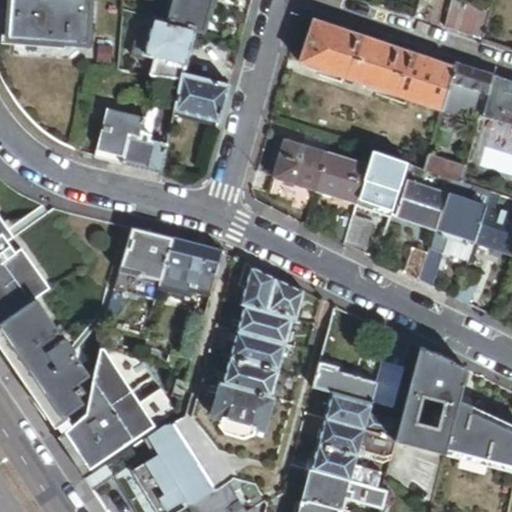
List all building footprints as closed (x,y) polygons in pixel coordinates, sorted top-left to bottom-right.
[(9,0),(6,42),(87,49),(91,2),(71,0),(9,0)] [(216,0),(177,0),(170,28),(195,35),(206,38),(216,0)] [(421,0),(415,20),(442,29),(451,1),(451,0),(430,0),(430,2),(422,0),(421,0)] [(442,29),(442,31),(473,41),(483,11),(451,1),(442,29)] [(490,13),(483,11),(473,41),(481,44),(490,13)] [(195,35),(170,28),(156,24),(153,33),(150,33),(141,30),(134,60),(145,63),(146,58),(150,59),(156,61),(152,79),(182,83),(183,76),(195,35)] [(449,85),(453,71),(313,24),(300,66),(440,114),(449,85)] [(494,79),(455,66),(453,71),(449,85),(482,97),(488,98),(491,88),(494,79)] [(219,126),(230,89),(183,76),(182,83),(175,114),(219,126)] [(511,85),(494,79),(491,88),(511,95),(511,85)] [(488,98),(482,97),(477,113),(482,115),(488,98)] [(109,113),(108,113),(99,154),(124,161),(122,167),(161,177),(168,147),(151,143),(151,140),(152,138),(144,135),(147,122),(109,113)] [(491,122),(481,119),(472,149),(482,152),(491,122)] [(511,128),(491,122),(482,152),(511,161),(511,128)] [(277,145),(267,179),(274,181),(274,182),(315,194),(326,158),(285,145),(284,148),(277,145)] [(372,156),(365,154),(360,169),(367,171),(372,156)] [(406,169),(407,167),(372,156),(367,171),(357,207),(391,218),(402,183),(406,169)] [(360,169),(326,158),(315,194),(357,207),(367,171),(360,169)] [(465,172),(427,159),(423,172),(422,174),(451,184),(460,187),(465,172)] [(451,184),(422,174),(406,169),(402,183),(407,184),(395,220),(434,233),(451,184)] [(456,201),(460,187),(451,184),(434,233),(475,246),(486,211),(491,197),(469,190),(464,204),(456,201)] [(511,219),(486,211),(475,246),(511,258),(511,219)] [(339,220),(332,242),(344,248),(352,224),(339,220)] [(353,220),(352,224),(344,248),(365,258),(374,227),(353,220)] [(0,263),(13,254),(10,248),(15,244),(10,235),(9,234),(0,221),(0,263)] [(173,243),(135,234),(122,277),(162,286),(173,243)] [(218,254),(173,243),(162,286),(160,291),(191,299),(193,294),(212,299),(224,257),(218,254)] [(412,252),(404,277),(417,284),(426,257),(412,252)] [(16,258),(13,254),(0,263),(0,329),(37,304),(51,294),(23,254),(16,258)] [(427,259),(418,284),(431,291),(439,263),(427,259)] [(246,292),(252,271),(247,268),(241,291),(246,292)] [(277,283),(252,271),(246,292),(242,309),(245,310),(269,317),(277,283)] [(479,277),(466,272),(455,302),(469,309),(479,277)] [(306,297),(277,283),(269,317),(294,324),(298,325),(306,297)] [(0,329),(0,355),(19,384),(71,349),(67,343),(65,345),(37,304),(0,329)] [(294,324),(269,317),(245,310),(241,326),(239,331),(238,336),(287,349),(294,324)] [(287,349),(238,336),(237,340),(235,345),(231,361),(280,375),(287,349)] [(413,348),(397,344),(390,370),(406,374),(413,348)] [(71,349),(19,384),(51,432),(84,409),(79,401),(86,397),(79,387),(89,379),(74,357),(76,356),(71,349)] [(398,443),(397,446),(445,459),(462,407),(472,377),(421,353),(402,427),(398,443)] [(141,409),(107,355),(92,396),(84,425),(59,442),(83,479),(178,418),(163,395),(141,409)] [(280,375),(231,361),(224,388),(273,401),(280,375)] [(340,372),(321,367),(314,392),(333,397),(338,377),(340,372)] [(390,370),(384,368),(379,388),(378,391),(399,397),(406,374),(390,370)] [(338,377),(333,397),(373,408),(378,391),(379,388),(338,377)] [(224,388),(221,387),(213,419),(222,422),(221,428),(227,436),(245,442),(255,439),(257,432),(266,435),(275,402),(273,401),(224,388)] [(395,414),(399,397),(378,391),(373,408),(386,412),(395,414)] [(373,408),(333,397),(326,423),(398,443),(402,427),(395,425),(370,418),(373,408)] [(511,429),(462,407),(445,459),(511,476),(511,429)] [(394,459),(397,446),(398,443),(326,423),(321,439),(319,449),(358,460),(361,450),(364,451),(391,458),(392,459),(394,459)] [(177,431),(182,439),(183,440),(195,432),(190,424),(177,431)] [(158,454),(182,439),(177,431),(168,431),(151,442),(158,454)] [(192,509),(216,494),(183,440),(182,439),(158,454),(157,455),(160,460),(178,488),(192,509)] [(157,455),(158,454),(151,442),(109,468),(117,481),(122,478),(132,472),(148,461),(157,455)] [(356,469),(358,460),(319,449),(316,458),(312,474),(378,492),(382,477),(356,469)] [(385,462),(391,458),(364,451),(366,456),(385,462)] [(160,460),(157,455),(148,461),(151,466),(134,476),(156,511),(186,511),(190,510),(192,509),(178,488),(160,460)] [(385,462),(384,466),(391,464),(392,459),(391,458),(385,462)] [(86,483),(95,496),(117,481),(109,468),(86,483)] [(132,472),(122,478),(142,511),(156,511),(134,476),(132,472)] [(383,511),(388,495),(378,492),(312,474),(304,503),(336,511),(344,511),(347,503),(380,511),(383,511)] [(235,495),(249,486),(235,482),(229,486),(235,495)] [(245,511),(235,495),(229,486),(216,494),(192,509),(190,510),(191,511),(245,511)] [(336,511),(304,503),(301,511),(336,511)]
